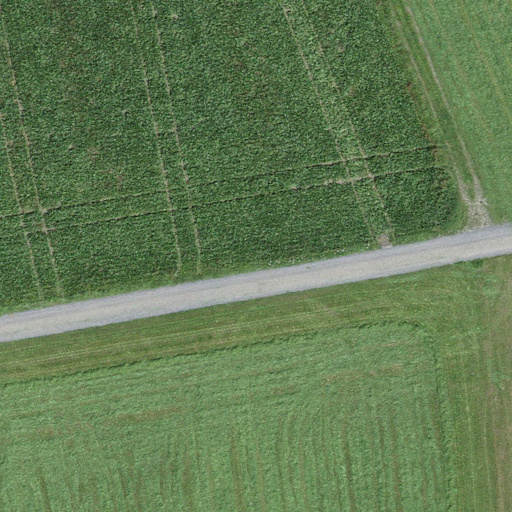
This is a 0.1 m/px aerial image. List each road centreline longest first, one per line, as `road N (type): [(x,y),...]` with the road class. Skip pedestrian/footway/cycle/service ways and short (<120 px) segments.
road 1 (track): [(0,332),(511,241)]
road 2 (track): [(387,0),(486,246)]
